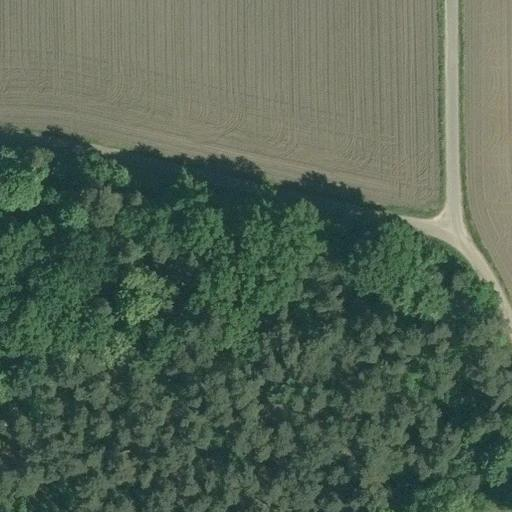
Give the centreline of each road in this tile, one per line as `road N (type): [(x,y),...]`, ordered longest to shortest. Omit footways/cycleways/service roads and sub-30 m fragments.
road 1 (residential): [(0,141),(56,144),(449,228)]
road 2 (residential): [(449,0),(449,228)]
road 3 (residential): [(449,228),(511,333)]
